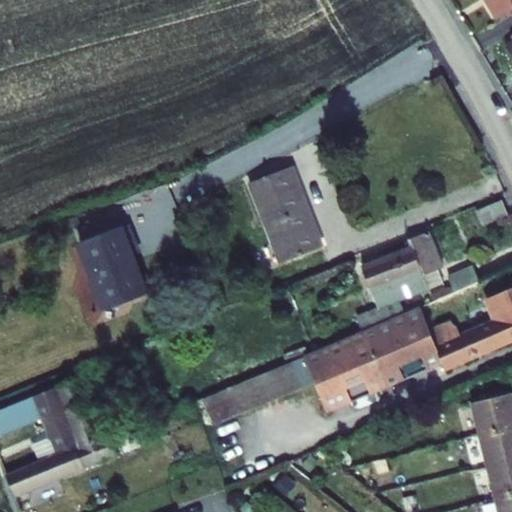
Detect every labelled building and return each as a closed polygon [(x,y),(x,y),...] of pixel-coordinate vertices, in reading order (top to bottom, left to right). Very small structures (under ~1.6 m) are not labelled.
[(511,0),(469,0),(489,30),(511,15),(511,0)] [(282,262),(322,247),(291,167),(251,182),(282,262)] [(483,225),(509,215),(503,200),(477,210),(483,225)] [(89,313),(145,291),(128,247),(135,244),(129,227),(82,245),(97,286),(81,292),(89,313)] [(412,250),(362,268),(378,309),(356,317),(362,332),(404,314),(400,301),(444,284),(438,269),(444,266),(429,231),(408,241),(412,250)] [(449,278),(456,292),(480,282),(474,267),(449,278)] [(445,370),(511,340),(511,290),(487,301),(496,321),(461,337),(457,327),(452,323),(430,332),(443,363),(445,370)] [(362,332),(385,388),(443,363),(430,332),(420,308),(404,314),(362,332)] [(315,382),(327,412),(385,388),(362,332),(305,357),(315,382)] [(315,382),(305,357),(292,362),(302,387),(315,382)] [(290,392),(302,387),(292,362),(280,366),(290,392)] [(277,397),(290,392),(280,366),(267,371),(277,397)] [(148,372),(163,405),(169,402),(154,369),(148,372)] [(264,402),(277,397),(267,371),(254,376),(264,402)] [(241,383),(251,407),(264,402),(254,376),(241,383)] [(118,454),(109,434),(103,436),(79,377),(58,386),(68,409),(65,410),(79,443),(80,445),(76,447),(84,467),(118,454)] [(473,424),(511,413),(511,395),(509,397),(505,382),(464,392),(472,425),(473,424)] [(238,413),(251,407),(241,383),(228,388),(238,413)] [(56,387),(0,409),(0,435),(43,418),(51,437),(57,452),(79,443),(65,410),(56,387)] [(225,418),(238,413),(228,388),(215,393),(225,418)] [(211,423),(225,418),(215,393),(202,398),(211,423)] [(511,413),(473,424),(472,425),(481,457),(511,448),(511,413)] [(34,444),(39,459),(57,452),(51,437),(34,444)] [(7,474),(15,495),(84,467),(76,447),(7,474)] [(511,448),(481,457),(489,488),(511,482),(511,448)] [(511,511),(511,482),(489,488),(495,511),(511,511)]
